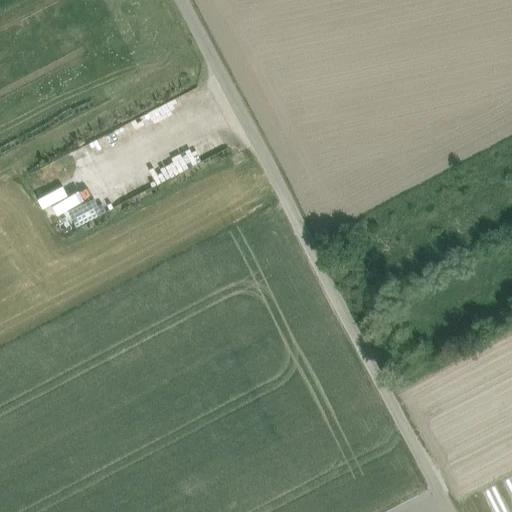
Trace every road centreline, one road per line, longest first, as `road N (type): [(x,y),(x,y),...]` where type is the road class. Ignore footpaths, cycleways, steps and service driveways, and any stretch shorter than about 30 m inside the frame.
road 1 (track): [(453,511),(219,64)]
road 2 (track): [(219,64),(0,172)]
